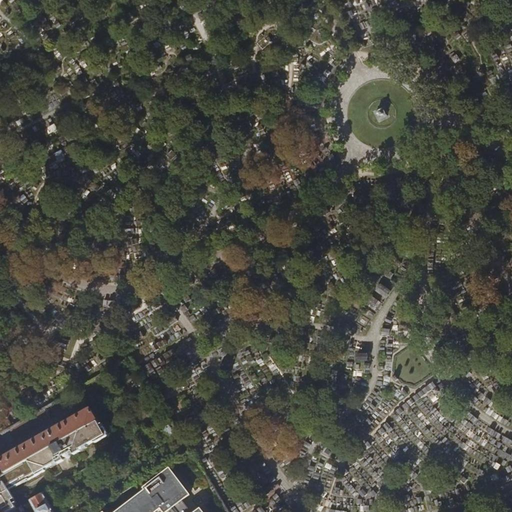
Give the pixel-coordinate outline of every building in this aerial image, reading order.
[(379,30),(378,43),(385,44),(392,44),(392,30),(379,30)] [(54,350),(66,354),(72,340),(59,336),(54,350)] [(0,475),(1,475),(0,474),(0,465),(3,471),(51,443),(72,431),(73,434),(95,421),(150,390),(130,359),(78,389),(89,408),(3,458),(2,457),(0,457),(0,446),(5,444),(4,444),(48,418),(43,410),(0,434),(0,475)] [(14,500),(8,491),(15,487),(14,485),(18,483),(19,484),(26,480),(26,482),(35,477),(35,476),(59,462),(58,461),(62,459),(63,461),(64,461),(66,460),(67,460),(68,458),(68,457),(67,456),(70,454),(71,456),(103,437),(95,421),(73,434),(1,475),(0,475),(0,511),(9,511),(14,509),(11,502),(14,500)] [(160,511),(162,511),(167,511),(178,504),(180,506),(184,503),(192,497),(171,469),(145,490),(146,492),(119,511),(102,511),(98,507),(88,511),(160,511)] [(30,500),(36,511),(53,511),(43,493),(30,500)] [(203,511),(202,510),(199,511),(190,511),(184,503),(180,506),(178,504),(167,511),(203,511)]
